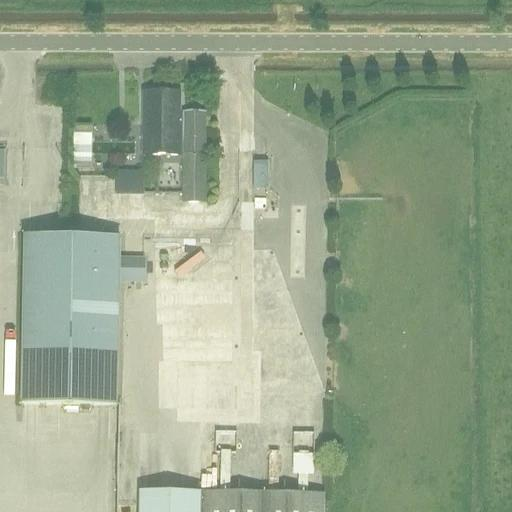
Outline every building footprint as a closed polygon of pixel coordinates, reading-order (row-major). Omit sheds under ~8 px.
[(181,204),(206,204),(205,113),(180,113),(180,92),(145,93),(145,157),(181,157),(181,204)] [(94,151),(93,125),(74,126),(75,151),(94,151)] [(253,162),(253,190),(268,190),(268,162),(253,162)] [(92,187),(116,185),(115,169),(91,171),(92,187)] [(262,208),(281,207),(281,194),(262,194),(262,208)] [(115,409),(118,284),(144,285),(145,259),(119,259),(120,239),(23,236),(18,406),(115,409)] [(182,274),(209,256),(197,238),(170,256),(182,274)] [(316,445),(316,427),(294,427),(294,444),(316,445)] [(294,476),(313,477),(314,448),(295,448),(294,476)] [(323,511),(324,495),(284,495),(201,493),(201,496),(136,494),(135,511),(323,511)]
